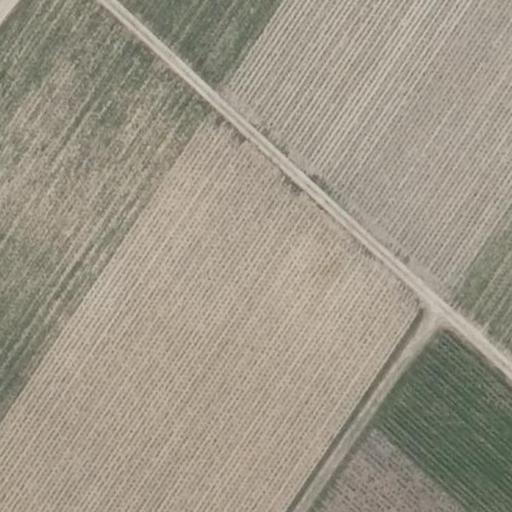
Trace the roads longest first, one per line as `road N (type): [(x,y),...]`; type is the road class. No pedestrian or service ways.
road 1 (track): [(100,0),(511,374)]
road 2 (track): [(441,310),(304,511)]
